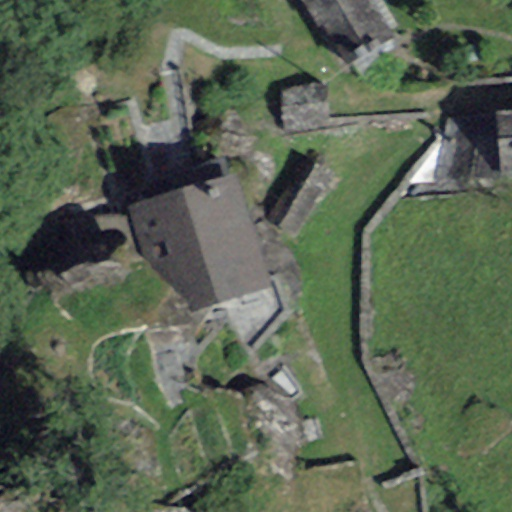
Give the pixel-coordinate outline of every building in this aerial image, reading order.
[(300,0),(343,71),(395,40),(371,0),(300,0)] [(280,88),(283,134),(329,131),(326,86),(280,88)] [(511,107),(495,108),(500,185),(511,184),(511,107)] [(333,177),(302,157),(263,217),(294,237),(333,177)] [(234,174),(127,207),(140,256),(186,301),(189,314),(269,288),(234,174)]
